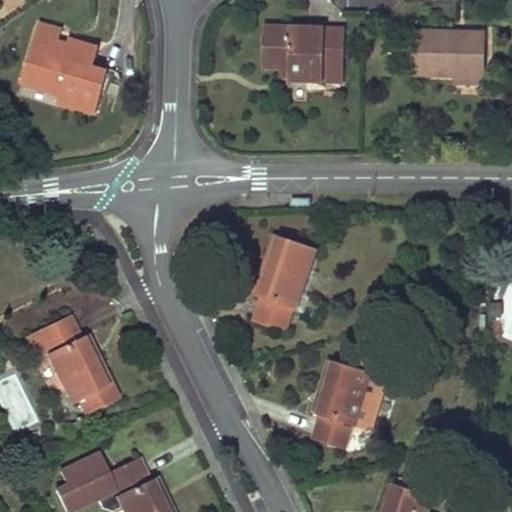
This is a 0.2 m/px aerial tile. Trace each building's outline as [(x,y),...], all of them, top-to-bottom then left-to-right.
[(62,29),(39,23),(34,38),(58,45),(62,29)] [(326,28),(265,26),(264,66),(281,67),(291,67),(290,75),(290,79),(324,81),(326,28)] [(344,82),(347,29),(326,28),(324,81),(344,82)] [(487,32),(410,30),(408,73),(453,75),(486,76),(487,32)] [(58,45),(34,38),(21,83),(60,95),(58,103),(96,114),(108,74),(93,69),(99,49),(69,41),(67,48),(58,45)] [(291,67),(281,67),(281,75),(290,75),(291,67)] [(317,250),(276,235),(255,296),(261,297),(254,321),(286,332),(294,309),(295,310),(317,250)] [(70,316),(28,337),(37,355),(48,351),(50,353),(47,354),(73,404),(78,402),(86,416),(119,400),(87,335),(81,338),(70,316)] [(371,374),(330,361),(313,413),(321,416),(314,439),(346,449),(353,425),(355,426),(371,374)] [(138,459),(108,473),(100,458),(60,477),(67,491),(57,496),(64,511),(82,511),(98,504),(102,511),(114,511),(122,508),(123,511),(172,511),(156,478),(149,481),(138,459)] [(428,511),(433,497),(392,484),(382,511),(428,511)]
